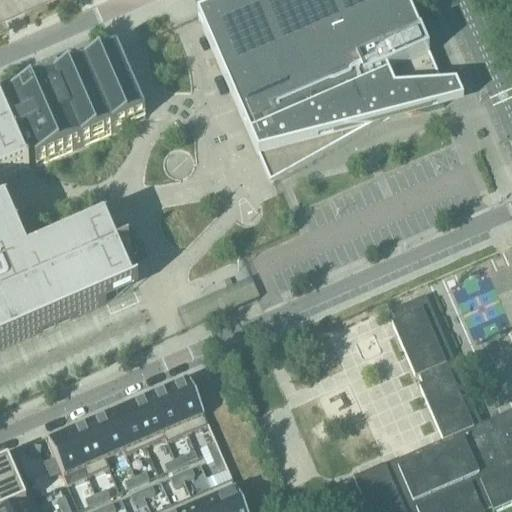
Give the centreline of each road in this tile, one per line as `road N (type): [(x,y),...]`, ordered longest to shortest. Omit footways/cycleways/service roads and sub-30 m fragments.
road 1 (residential): [(0,430),(511,219)]
road 2 (unclassified): [(511,142),(449,0)]
road 3 (residential): [(132,0),(0,56)]
